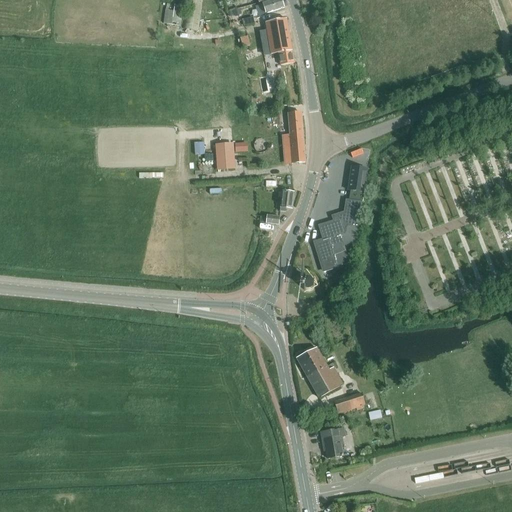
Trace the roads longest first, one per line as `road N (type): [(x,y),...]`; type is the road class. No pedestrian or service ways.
road 1 (tertiary): [(257,320),(0,289)]
road 2 (unclassified): [(318,146),(511,78)]
road 3 (tertiary): [(309,511),(277,344),(257,320)]
road 4 (tertiary): [(257,320),(284,262),(318,146)]
road 5 (tertiary): [(318,146),(291,0)]
